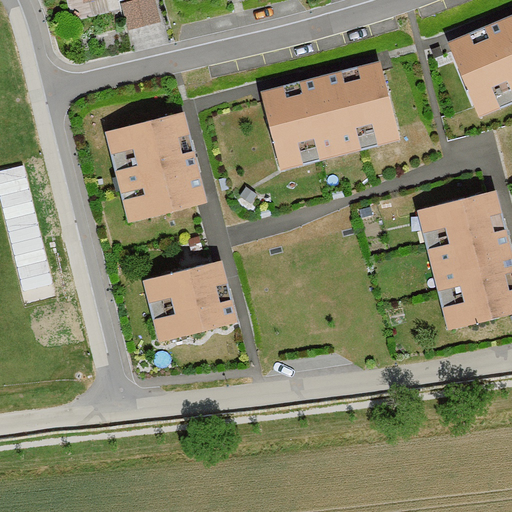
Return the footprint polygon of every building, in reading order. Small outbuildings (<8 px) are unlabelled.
[(119,30),(157,23),(152,0),(119,0),(113,1),(119,30)] [(511,90),(511,24),(449,51),(473,107),(511,90)] [(402,138),(386,74),(262,105),(278,169),(402,138)] [(181,111),(103,131),(127,224),(205,204),(181,111)] [(511,312),(511,256),(496,194),(417,215),(447,329),(511,312)] [(146,279),(162,343),(238,324),(221,259),(146,279)]
